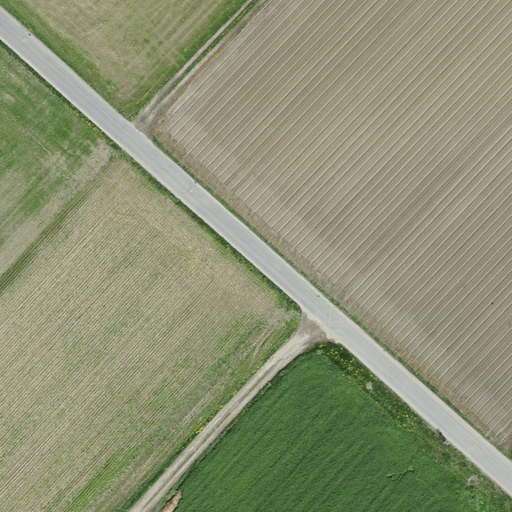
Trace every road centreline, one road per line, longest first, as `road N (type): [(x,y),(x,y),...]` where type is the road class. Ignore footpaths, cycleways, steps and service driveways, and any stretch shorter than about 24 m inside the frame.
road 1 (unclassified): [(0,19),(511,476)]
road 2 (track): [(322,309),(134,511)]
road 3 (track): [(126,133),(252,0)]
